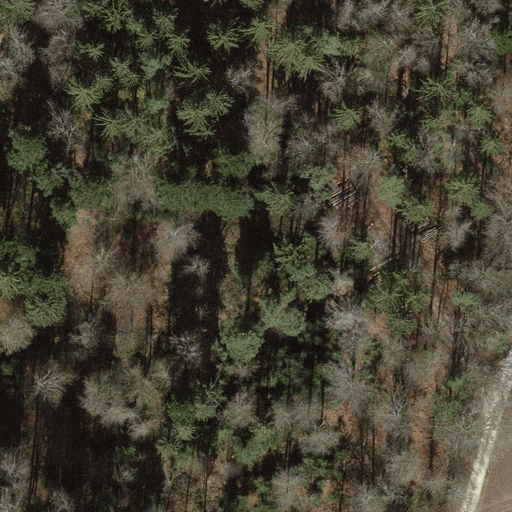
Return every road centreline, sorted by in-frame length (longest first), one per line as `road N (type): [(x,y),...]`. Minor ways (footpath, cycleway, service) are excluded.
road 1 (track): [(499,377),(421,284),(313,99),(204,0)]
road 2 (track): [(511,336),(469,511)]
